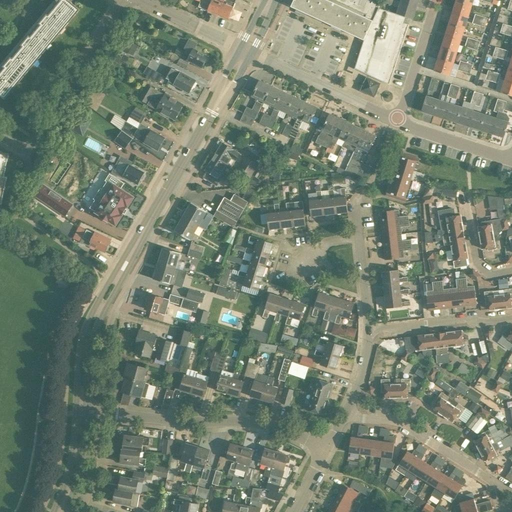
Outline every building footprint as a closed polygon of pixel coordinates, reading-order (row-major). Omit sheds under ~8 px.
[(53,0),(0,64),(0,95),(4,99),(78,8),(73,4),(67,0),(53,0)] [(228,0),(227,1),(225,0),(193,0),(201,3),(200,7),(228,19),(235,3),(228,0)] [(293,0),(291,7),(324,22),(330,25),(360,39),(363,40),(363,41),(358,57),(356,61),(355,65),(354,69),(355,69),(389,85),(390,83),(399,54),(409,24),(408,24),(405,23),(404,23),(406,17),(397,14),(381,9),(382,4),(382,3),(375,0),(293,0)] [(472,6),(457,1),(453,12),(468,17),(472,6)] [(401,2),(397,14),(406,17),(407,17),(413,19),(417,7),(401,2)] [(474,14),(490,16),(491,10),(475,7),(474,14)] [(468,17),(453,12),(449,24),(465,29),(468,17)] [(133,23),(136,24),(141,15),(138,13),(133,23)] [(503,24),(502,28),(511,31),(511,26),(511,22),(511,18),(505,16),(503,24)] [(485,28),(486,22),(474,18),(472,24),(485,28)] [(465,29),(449,24),(446,36),(461,40),(465,29)] [(461,40),(446,36),(442,47),(457,52),(460,45),(461,40)] [(479,46),(480,42),(467,37),(466,42),(479,46)] [(207,55),(193,48),(196,43),(189,39),(183,48),(185,49),(184,52),(188,54),(186,59),(202,68),(205,62),(203,61),(207,55)] [(123,47),(132,53),(136,46),(127,40),(123,47)] [(466,42),(464,47),(477,51),(479,46),(466,42)] [(457,52),(442,47),(438,59),(454,64),(457,52)] [(495,47),(494,52),(506,55),(507,51),(495,47)] [(494,52),(492,56),(505,60),(506,55),(494,52)] [(166,55),(165,58),(177,64),(180,59),(172,56),(171,58),(166,55)] [(113,58),(110,62),(119,68),(121,63),(113,58)] [(450,75),(454,64),(438,59),(435,70),(450,75)] [(99,78),(103,80),(109,69),(111,64),(108,62),(99,78)] [(470,74),(472,69),(459,65),(457,71),(470,74)] [(159,82),(162,77),(163,76),(147,67),(143,73),(159,82)] [(174,70),(168,67),(163,76),(162,77),(173,84),(188,92),(195,80),(180,72),(175,69),(174,70)] [(488,70),(487,75),(499,79),(500,74),(488,70)] [(498,83),(499,79),(487,75),(486,80),(498,83)] [(428,90),(432,92),(436,79),(431,78),(428,90)] [(373,95),(378,84),(367,79),(362,90),(373,95)] [(258,99),(257,101),(262,104),(271,86),(259,81),(252,96),(258,99)] [(511,82),(505,81),(501,93),(511,96),(511,82)] [(447,96),(447,97),(451,98),(455,86),(451,84),(447,96)] [(183,105),(164,94),(164,95),(146,85),(143,92),(179,112),(183,105)] [(275,107),(282,92),(271,86),(262,104),(264,102),(275,107)] [(455,86),(451,98),(456,100),(460,87),(455,86)] [(86,103),(92,107),(101,93),(95,89),(86,103)] [(148,105),(175,120),(179,112),(143,92),(139,100),(146,104),(150,97),(151,98),(148,105)] [(275,107),(271,116),(276,119),(280,110),(286,113),(294,97),(282,92),(275,107)] [(470,104),(475,106),(479,93),(474,92),(470,104)] [(483,95),(479,93),(475,106),(479,107),(483,95)] [(438,100),(433,115),(445,119),(450,104),(451,98),(447,97),(447,96),(440,94),(438,100)] [(294,97),(286,113),(298,118),(305,102),(294,97)] [(422,112),(433,115),(438,100),(426,97),(422,112)] [(493,111),(498,113),(502,101),(497,99),(493,111)] [(502,101),(498,113),(496,119),(491,134),(504,138),(510,119),(507,115),(503,113),(507,102),(502,101)] [(293,127),(298,130),(299,128),(306,131),(310,124),(310,122),(314,114),(317,108),(309,104),(305,102),(298,118),(294,127),(293,127)] [(450,104),(445,119),(457,123),(461,108),(450,104)] [(134,110),(129,118),(140,125),(147,114),(137,107),(134,110)] [(461,108),(457,123),(468,127),(473,111),(461,108)] [(473,111),(468,127),(480,130),(485,115),(473,111)] [(255,119),(243,113),(239,121),(252,127),(255,119)] [(259,123),(266,127),(271,116),(264,113),(259,123)] [(70,129),(79,134),(87,119),(78,114),(70,129)] [(314,114),(310,122),(316,125),(319,117),(314,114)] [(320,122),(316,131),(320,133),(319,136),(316,142),(323,146),(328,148),(331,141),(341,120),(337,118),(330,114),(325,124),(320,122)] [(485,115),(480,130),(491,134),(496,119),(485,115)] [(276,119),(271,116),(266,127),(272,130),(277,119),(276,119)] [(341,120),(331,141),(335,143),(343,147),(353,125),(341,120)] [(151,130),(148,135),(138,129),(125,121),(120,130),(121,131),(132,139),(134,136),(144,142),(143,143),(158,151),(165,138),(151,130)] [(287,124),(282,134),(289,138),(293,127),(294,127),(287,124)] [(354,152),(364,130),(353,125),(343,147),(354,152)] [(299,130),(298,130),(293,127),(289,138),(295,140),(299,130)] [(345,170),(343,175),(356,176),(363,164),(368,152),(376,136),(364,130),(354,152),(348,165),(345,170)] [(125,150),(132,139),(121,131),(114,142),(125,150)] [(84,145),(97,153),(101,145),(88,138),(84,145)] [(222,143),(215,155),(228,163),(235,151),(222,143)] [(301,155),(304,150),(293,145),(290,150),(301,155)] [(7,178),(4,177),(9,154),(0,152),(0,204),(1,205),(7,178)] [(330,153),(328,158),(335,161),(337,156),(330,153)] [(420,163),(419,162),(420,159),(399,153),(397,162),(395,168),(391,180),(389,188),(386,196),(406,202),(407,199),(408,200),(420,163)] [(205,171),(207,172),(203,178),(217,186),(221,179),(219,178),(228,163),(215,155),(205,171)] [(257,178),(263,168),(244,156),(235,171),(249,180),(253,175),(257,178)] [(130,165),(131,163),(121,158),(113,173),(123,179),(124,177),(137,185),(140,180),(142,179),(144,175),(143,174),(144,173),(130,165)] [(122,214),(125,208),(126,208),(124,207),(125,206),(126,206),(127,204),(128,205),(132,199),(131,198),(132,196),(120,189),(123,183),(124,184),(125,183),(111,175),(106,182),(112,186),(108,193),(102,189),(94,200),(100,204),(96,212),(95,212),(101,216),(100,217),(108,222),(108,221),(114,224),(115,223),(117,223),(120,218),(119,216),(120,215),(119,214),(120,213),(122,214)] [(331,177),(332,184),(345,183),(344,175),(331,177)] [(76,200),(45,180),(34,197),(65,217),(76,200)] [(236,223),(258,185),(249,186),(242,199),(234,194),(230,201),(224,197),(214,216),(234,227),(236,223)] [(433,195),(436,187),(427,186),(423,196),(426,196),(433,195)] [(442,188),(441,196),(456,198),(457,191),(442,188)] [(340,189),(341,198),(334,199),(336,214),(349,213),(347,197),(346,197),(345,189),(340,189)] [(328,191),(329,199),(322,200),(324,216),(336,214),(334,199),(333,190),(328,191)] [(312,217),(324,216),(322,200),(321,192),(316,192),(317,200),(311,201),(311,203),(312,216),(312,217)] [(287,212),(280,213),(279,213),(281,229),(293,228),(291,212),(292,211),(291,203),(290,203),(289,195),(285,195),(287,212)] [(298,202),(299,211),(292,211),(291,212),(293,228),(306,226),(304,210),(303,210),(302,202),(298,202)] [(191,203),(183,217),(198,226),(206,211),(191,203)] [(281,229),(279,213),(280,213),(279,204),(274,205),(275,214),(268,214),(270,230),(281,229)] [(460,216),(459,213),(455,213),(454,208),(438,211),(441,230),(462,226),(460,216)] [(381,212),(382,224),(409,221),(409,216),(400,216),(400,210),(381,212)] [(175,231),(190,240),(198,226),(183,217),(175,231)] [(502,231),(509,230),(507,219),(500,220),(501,225),(502,231)] [(409,221),(382,224),(383,236),(402,234),(402,228),(410,227),(409,221)] [(496,226),(495,221),(485,223),(485,226),(478,227),(479,231),(477,232),(478,236),(480,237),(480,238),(497,235),(508,233),(509,230),(502,231),(501,225),(496,226)] [(73,238),(80,241),(85,228),(77,225),(73,238)] [(462,226),(441,230),(443,241),(464,237),(462,226)] [(108,250),(110,246),(109,244),(111,240),(95,233),(94,234),(86,230),(81,242),(89,246),(89,245),(97,248),(105,252),(106,250),(108,250)] [(402,234),(383,236),(384,248),(412,245),(411,240),(403,241),(402,234)] [(496,249),(500,249),(497,235),(480,238),(480,240),(479,241),(480,246),(481,246),(482,249),(489,248),(490,251),(496,250),(496,249)] [(257,244),(255,250),(255,251),(270,255),(274,245),(250,237),(249,242),(257,244)] [(444,246),(451,244),(452,251),(466,248),(464,237),(443,241),(444,246)] [(189,249),(202,253),(204,247),(191,243),(189,249)] [(418,250),(417,244),(412,245),(384,248),(386,261),(405,259),(404,252),(412,251),(412,250),(418,250)] [(254,255),(252,262),(251,262),(266,267),(270,255),(255,251),(255,250),(247,248),(246,248),(235,245),(234,249),(254,255)] [(180,253),(163,248),(158,263),(175,268),(180,270),(180,267),(176,265),(180,253)] [(466,248),(452,251),(455,268),(468,266),(466,259),(468,259),(466,248)] [(200,260),(202,253),(189,249),(187,256),(200,260)] [(243,260),(232,256),(230,261),(241,265),(239,271),(248,273),(248,274),(263,278),(266,267),(251,262),(252,262),(243,259),(243,260)] [(170,284),(175,268),(158,263),(153,279),(170,284)] [(229,276),(231,270),(224,268),(222,274),(229,276)] [(473,269),(468,275),(477,282),(482,276),(473,269)] [(263,278),(248,274),(248,273),(239,271),(238,275),(247,278),(244,286),(259,291),(263,278)] [(385,284),(400,282),(401,282),(408,282),(407,277),(400,278),(399,271),(383,272),(385,284)] [(55,282),(66,288),(68,284),(58,278),(55,282)] [(441,309),(438,282),(435,282),(435,278),(430,279),(430,283),(432,283),(433,291),(426,292),(429,311),(441,309)] [(450,289),(452,308),(464,307),(461,279),(456,280),(457,289),(450,289)] [(467,279),(461,279),(464,307),(477,305),(475,286),(467,287),(467,279)] [(498,280),(499,288),(507,287),(507,279),(498,280)] [(438,282),(441,309),(452,308),(450,289),(444,290),(443,281),(438,282)] [(400,282),(385,284),(386,296),(402,294),(409,294),(408,289),(401,290),(401,282),(400,282)] [(218,287),(216,294),(234,299),(236,292),(218,287)] [(188,290),(186,299),(202,303),(205,294),(188,290)] [(505,295),(499,296),(501,309),(502,309),(504,310),(508,309),(510,307),(511,307),(511,306),(511,300),(511,299),(511,290),(505,291),(505,295)] [(500,309),(501,309),(499,296),(494,296),(493,292),(485,293),(486,303),(489,303),(490,310),(493,310),(494,311),(498,311),(500,309)] [(318,309),(320,309),(327,312),(332,296),(320,293),(313,316),(317,317),(319,313),(317,312),(318,309)] [(146,309),(159,313),(164,299),(150,294),(146,309)] [(402,302),(402,294),(386,296),(387,308),(403,306),(410,306),(410,301),(402,302)] [(268,313),(269,311),(277,313),(278,313),(283,298),(271,295),(263,318),(268,319),(269,314),(268,313)] [(330,312),(331,313),(338,315),(343,300),(332,296),(327,312),(324,320),(329,321),(330,316),(329,316),(330,312)] [(196,313),(199,303),(184,298),(181,308),(196,313)] [(289,317),(294,302),(283,298),(278,313),(277,313),(275,322),(279,323),(281,317),(279,317),(280,314),(282,315),(289,317)] [(343,300),(338,315),(336,323),(340,325),(340,324),(342,320),(340,319),(341,316),(350,319),(355,304),(343,300)] [(289,317),(286,325),(291,327),(292,321),(291,321),(292,318),(301,321),(303,313),(305,306),(294,302),(289,317)] [(205,324),(208,313),(199,310),(196,321),(205,324)] [(340,325),(336,323),(334,323),(330,333),(343,337),(346,329),(340,327),(341,324),(340,324),(340,325)] [(345,334),(354,337),(356,330),(347,327),(345,334)] [(511,330),(508,328),(498,343),(509,350),(511,346),(511,330)] [(191,332),(178,329),(174,343),(187,347),(191,332)] [(251,329),(248,338),(254,340),(256,331),(251,329)] [(464,332),(462,332),(462,331),(451,332),(452,346),(452,347),(464,345),(468,344),(467,335),(464,335),(464,332)] [(165,363),(171,342),(156,338),(157,336),(140,332),(137,344),(138,345),(135,354),(150,358),(152,350),(159,352),(157,361),(165,363)] [(451,332),(440,333),(442,354),(443,363),(449,363),(447,347),(452,347),(452,346),(451,332)] [(442,354),(440,333),(429,334),(430,349),(436,349),(438,364),(443,363),(442,354)] [(430,349),(429,334),(413,336),(413,337),(414,351),(420,350),(423,350),(423,354),(425,356),(431,355),(430,349)] [(295,345),(298,338),(291,336),(289,344),(295,345)] [(318,343),(327,346),(325,353),(340,358),(343,347),(319,339),(318,343)] [(261,342),(259,349),(275,352),(277,346),(261,342)] [(192,349),(187,347),(180,371),(186,373),(192,349)] [(403,354),(409,357),(412,353),(406,349),(403,354)] [(336,370),(340,358),(325,353),(316,350),(314,354),(323,357),(321,365),(336,370)] [(210,370),(217,372),(223,354),(215,352),(210,370)] [(432,361),(420,353),(414,361),(417,363),(420,365),(426,369),(432,361)] [(217,391),(228,395),(236,369),(235,369),(233,373),(223,370),(227,355),(223,354),(217,372),(222,373),(217,391)] [(406,362),(409,357),(403,354),(401,357),(400,358),(406,362)] [(302,355),(300,362),(312,366),(314,359),(302,355)] [(476,357),(473,362),(482,369),(486,363),(476,357)] [(244,376),(251,378),(255,364),(254,364),(255,360),(249,358),(244,376)] [(396,372),(395,358),(384,358),(385,372),(396,372)] [(290,362),(284,360),(278,380),(285,381),(290,362)] [(305,378),(309,366),(292,361),(288,373),(305,378)] [(465,377),(470,368),(461,363),(456,371),(465,377)] [(129,364),(125,378),(127,379),(143,384),(144,383),(148,369),(129,364)] [(264,367),(255,364),(251,378),(260,381),(264,367)] [(178,376),(180,369),(167,365),(164,372),(178,376)] [(433,367),(430,372),(426,376),(435,382),(438,378),(435,375),(438,371),(433,367)] [(240,370),(236,369),(228,395),(240,398),(244,382),(237,380),(240,370)] [(496,373),(489,370),(486,376),(493,379),(496,373)] [(503,371),(500,378),(505,380),(506,381),(509,374),(503,371)] [(197,379),(192,394),(204,398),(210,378),(198,374),(197,379)] [(181,391),(192,394),(197,379),(185,375),(181,391)] [(268,376),(266,385),(261,400),(274,404),(279,388),(270,386),(273,378),(268,376)] [(395,397),(396,397),(396,380),(395,376),(389,377),(389,381),(382,381),(382,384),(382,390),(385,390),(385,398),(388,398),(389,399),(394,399),(395,397)] [(438,378),(435,382),(435,383),(449,393),(453,388),(438,378)] [(152,400),(156,386),(144,383),(143,384),(127,379),(124,392),(140,397),(152,400)] [(317,380),(312,395),(329,400),(334,385),(317,380)] [(409,380),(401,380),(396,380),(396,397),(397,397),(400,399),(403,399),(404,398),(407,398),(407,390),(410,390),(410,383),(409,383),(409,380)] [(251,397),(261,400),(266,385),(255,381),(251,397)] [(463,394),(468,387),(460,381),(455,388),(463,394)] [(496,381),(491,390),(497,394),(502,384),(497,381),(496,381)] [(375,389),(370,386),(367,392),(371,395),(375,389)] [(290,405),(293,397),(295,390),(288,388),(287,388),(282,403),(290,405)] [(443,415),(453,400),(458,392),(453,388),(447,397),(442,394),(436,401),(439,403),(435,410),(437,412),(438,414),(441,416),(442,415),(443,415)] [(482,395),(470,388),(465,396),(476,403),(482,395)] [(170,406),(175,392),(167,390),(163,404),(170,406)] [(324,416),(329,400),(312,395),(307,411),(324,416)] [(458,403),(453,400),(443,415),(445,417),(445,419),(448,421),(450,420),(453,422),(457,415),(460,417),(465,409),(458,404),(458,403)] [(479,407),(473,402),(469,408),(475,413),(479,407)] [(472,415),(465,425),(477,434),(488,421),(486,419),(490,414),(481,407),(474,416),(472,415)] [(508,428),(499,422),(496,427),(501,430),(505,433),(508,428)] [(480,451),(492,444),(495,443),(489,430),(485,432),(480,435),(482,437),(475,441),(476,444),(475,446),(477,449),(479,450),(480,451)] [(351,437),(349,452),(360,454),(362,439),(362,433),(358,432),(357,438),(351,437)] [(122,449),(142,451),(142,445),(148,445),(149,438),(125,436),(123,449),(122,449)] [(392,458),(394,443),(395,437),(389,437),(384,436),(383,442),(381,457),(392,458)] [(173,440),(163,439),(162,454),(171,455),(173,440)] [(360,454),(370,455),(372,440),(362,439),(360,454)] [(370,455),(381,457),(383,442),(372,440),(370,455)] [(231,443),(226,458),(234,461),(233,464),(232,463),(230,469),(235,471),(236,468),(238,462),(243,447),(231,443)] [(423,446),(419,444),(412,454),(407,451),(399,464),(397,469),(406,474),(408,470),(416,457),(419,452),(423,446)] [(495,450),(492,444),(480,451),(480,452),(480,454),(481,457),(484,458),(485,461),(492,458),(493,460),(499,457),(498,457),(502,455),(498,448),(495,450)] [(182,462),(194,466),(200,448),(187,445),(182,462)] [(416,457),(408,470),(406,474),(405,475),(414,481),(417,476),(425,463),(420,460),(427,449),(423,446),(419,452),(416,457)] [(238,462),(236,468),(247,471),(248,467),(249,468),(250,465),(250,466),(254,450),(243,447),(238,462)] [(200,448),(194,466),(204,469),(201,479),(207,481),(211,467),(207,466),(211,452),(200,448)] [(265,448),(261,463),(267,465),(263,476),(269,478),(277,452),(265,448)] [(142,452),(142,451),(122,449),(120,463),(145,466),(146,459),(140,459),(140,452),(142,452)] [(269,478),(268,483),(279,487),(280,487),(283,477),(285,470),(287,463),(289,462),(290,458),(289,457),(289,455),(277,452),(269,478)] [(171,457),(169,469),(168,471),(175,472),(178,458),(171,457)] [(444,474),(439,471),(445,461),(441,458),(438,464),(435,469),(427,481),(436,487),(444,474)] [(357,470),(358,463),(349,461),(348,468),(357,470)] [(425,463),(417,476),(427,481),(435,469),(425,463)] [(152,474),(152,476),(153,476),(154,475),(167,478),(168,471),(169,469),(154,466),(152,474)] [(247,471),(244,478),(250,480),(254,469),(249,468),(248,467),(247,471)] [(441,499),(445,493),(456,475),(460,470),(455,467),(449,477),(444,474),(436,487),(432,494),(441,499)] [(254,469),(250,480),(256,482),(259,471),(254,469)] [(222,472),(216,470),(212,484),(218,486),(222,472)] [(462,486),(457,483),(464,472),(460,470),(456,475),(445,493),(454,499),(462,486)] [(132,480),(121,477),(118,490),(116,489),(116,490),(117,490),(133,493),(135,493),(138,481),(143,482),(144,474),(134,472),(132,480)] [(389,476),(385,484),(395,490),(399,483),(389,476)] [(233,477),(231,486),(241,486),(248,487),(250,482),(233,477)] [(351,486),(368,495),(371,489),(353,480),(351,486)] [(268,483),(266,489),(277,492),(279,487),(268,483)] [(195,490),(194,487),(189,485),(187,493),(194,495),(195,490)] [(344,485),(337,497),(359,509),(362,504),(354,500),(358,493),(344,485)] [(198,487),(196,495),(206,498),(209,490),(198,487)] [(116,490),(113,502),(130,505),(130,507),(137,508),(140,494),(135,493),(133,493),(117,490),(116,490)] [(268,498),(278,501),(280,494),(270,491),(268,498)] [(477,497),(479,502),(490,499),(488,494),(477,497)] [(224,511),(236,511),(238,505),(240,496),(235,496),(234,504),(227,502),(224,511)] [(357,511),(359,509),(337,497),(331,510),(335,511),(348,511),(349,510),(352,511),(357,511)] [(417,497),(413,504),(421,509),(425,502),(417,497)] [(248,498),(246,506),(238,505),(236,511),(249,511),(250,507),(251,507),(252,501),(252,499),(248,498)] [(462,511),(477,511),(474,498),(459,503),(462,511)] [(490,500),(480,503),(483,511),(493,509),(490,500)] [(175,505),(182,507),(181,511),(197,511),(199,505),(183,502),(176,501),(175,505)] [(252,501),(251,507),(250,507),(249,511),(261,511),(263,504),(252,501)]
